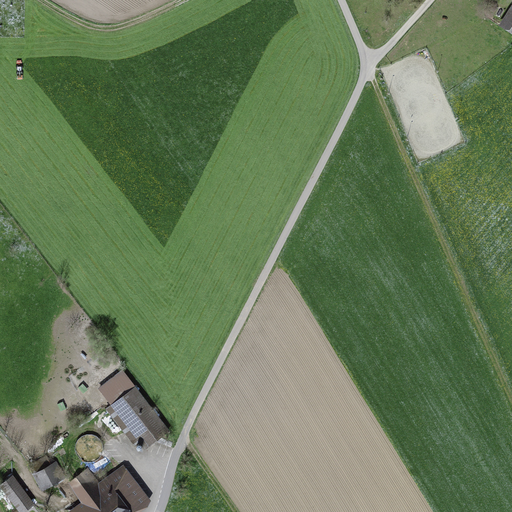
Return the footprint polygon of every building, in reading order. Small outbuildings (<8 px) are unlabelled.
[(140,441),(145,448),(168,431),(134,387),(106,408),(135,445),(140,441)] [(9,457),(1,447),(0,447),(0,460),(2,463),(9,457)] [(56,461),(48,466),(44,458),(30,465),(42,487),(64,475),(56,461)] [(88,468),(71,481),(67,477),(60,483),(72,499),(80,493),(88,504),(78,511),(132,511),(145,503),(125,476),(116,483),(109,475),(99,483),(88,468)] [(0,483),(21,511),(33,502),(12,474),(0,483)]
